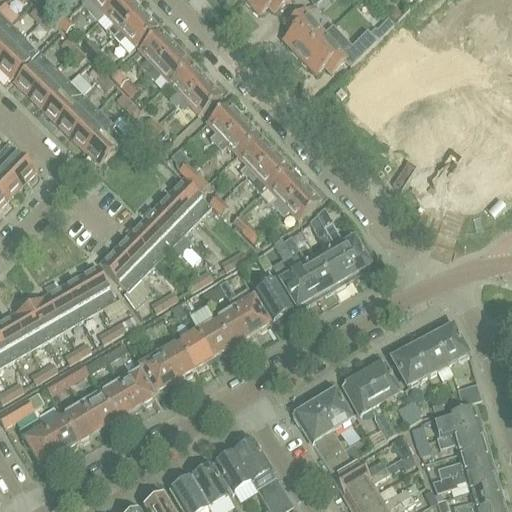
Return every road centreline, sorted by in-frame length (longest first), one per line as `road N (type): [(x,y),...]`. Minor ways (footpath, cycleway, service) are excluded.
road 1 (residential): [(447,281),(160,0)]
road 2 (residential): [(244,394),(447,281)]
road 3 (residential): [(50,511),(244,394)]
road 4 (residential): [(0,254),(59,186),(54,166),(0,117)]
road 5 (residential): [(511,433),(486,349),(447,281)]
road 6 (residential): [(317,511),(244,394)]
